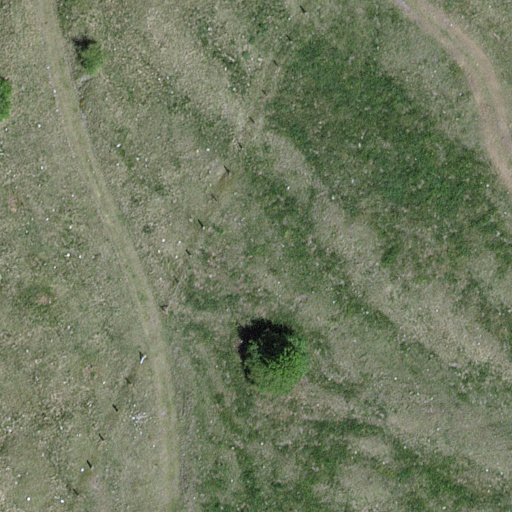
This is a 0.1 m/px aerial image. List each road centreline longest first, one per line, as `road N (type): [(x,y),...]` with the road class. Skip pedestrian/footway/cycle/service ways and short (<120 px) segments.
road 1 (track): [(50,0),(81,134),(162,352),(173,511)]
road 2 (track): [(511,103),(463,34),(414,0)]
